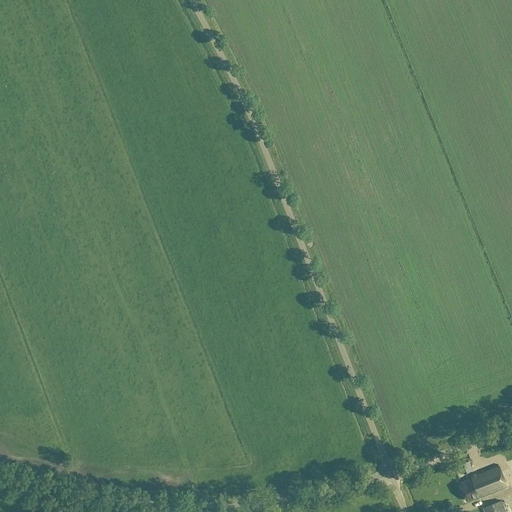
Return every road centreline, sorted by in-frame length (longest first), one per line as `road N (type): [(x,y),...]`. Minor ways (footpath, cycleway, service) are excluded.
road 1 (unclassified): [(388,473),(250,120),(190,0)]
road 2 (unclassified): [(0,476),(87,496),(186,505),(307,495),(388,473)]
road 3 (unclassified): [(388,473),(511,426)]
